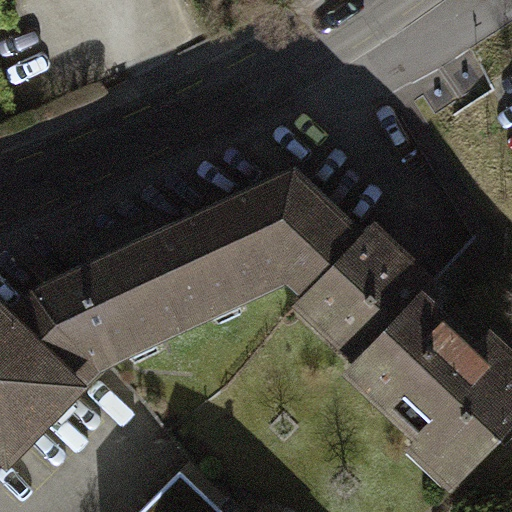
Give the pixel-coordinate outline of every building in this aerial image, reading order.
[(467,128),(511,178),(511,96),(508,92),(467,128)] [(311,160),(22,291),(98,376),(304,288),(311,160)] [(304,288),(327,300),(388,238),(311,160),(304,288)] [(318,310),(379,370),(461,288),(466,282),(404,221),(388,238),(327,300),(318,310)] [(11,278),(0,287),(0,455),(26,484),(120,401),(98,376),(22,291),(11,278)] [(370,379),(485,493),(511,466),(511,338),(461,288),(379,370),(370,379)] [(255,511),(204,456),(143,511),(255,511)]
